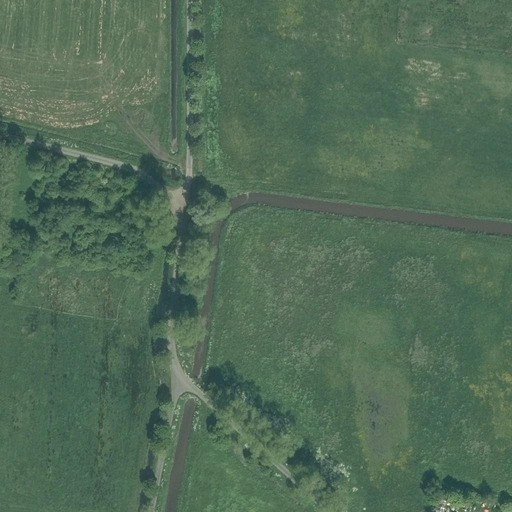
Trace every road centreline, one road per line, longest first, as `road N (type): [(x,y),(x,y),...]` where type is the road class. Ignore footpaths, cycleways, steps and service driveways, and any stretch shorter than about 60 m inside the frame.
road 1 (unclassified): [(191,0),(184,208)]
road 2 (unclassified): [(331,511),(179,375)]
road 3 (unclassified): [(184,208),(118,166),(0,136)]
road 4 (unclassified): [(179,375),(172,325),(184,208)]
road 5 (unclassified): [(153,511),(179,375)]
